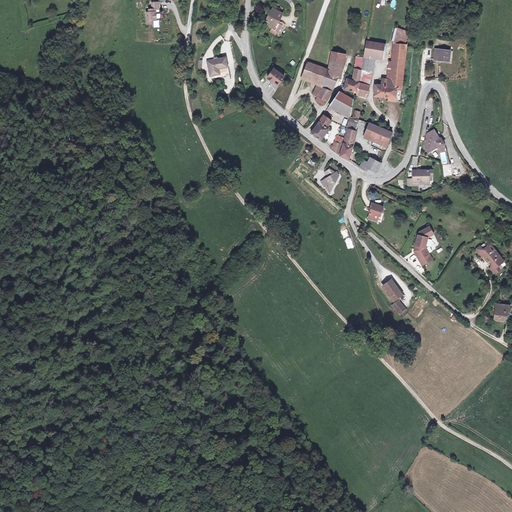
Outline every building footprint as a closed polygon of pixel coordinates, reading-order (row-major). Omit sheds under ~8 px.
[(152,21),(155,21),(157,21),(157,12),(156,12),(156,10),(157,10),(161,9),(161,2),(153,3),(153,10),(150,10),(150,12),(148,13),(148,24),(152,23),(152,21)] [(273,9),(265,23),(273,27),(277,20),(279,21),(282,14),(273,9)] [(277,20),(273,27),(271,32),(276,35),(278,33),(282,25),(278,23),(279,21),(277,20)] [(385,44),(367,41),(363,68),(369,69),(371,55),(383,57),(385,44)] [(403,86),(408,46),(395,44),(390,85),(387,85),(387,87),(377,86),(376,95),(391,97),(390,99),(402,101),(404,86),(403,86)] [(437,50),(437,60),(451,60),(452,51),(437,50)] [(333,51),(332,60),(343,63),(345,55),(333,51)] [(225,56),(206,61),(210,75),(219,73),(218,68),(227,66),(225,56)] [(330,69),(325,84),(324,86),(334,89),(342,69),(343,63),(332,60),(330,69)] [(319,83),(324,67),(309,62),(303,77),(319,83)] [(219,73),(219,77),(224,76),(227,72),(229,72),(228,67),(227,66),(218,68),(219,73)] [(330,69),(324,67),(319,83),(325,84),(330,69)] [(346,89),(358,92),(359,83),(362,70),(357,69),(354,80),(348,79),(346,89)] [(286,77),(275,70),(269,79),(281,86),(286,77)] [(324,87),(324,86),(325,84),(319,83),(315,94),(327,100),(333,91),(324,87)] [(370,85),(359,83),(358,92),(368,94),(370,85)] [(352,115),(355,99),(340,91),(331,105),(352,115)] [(312,133),(322,140),(331,127),(328,125),(331,120),(330,119),(332,116),(327,112),(312,133)] [(349,122),(347,128),(348,129),(342,156),(351,159),(355,146),(354,146),(356,140),(355,140),(358,124),(349,122)] [(372,138),(377,126),(371,124),(367,136),(372,138)] [(394,133),(377,126),(372,138),(389,145),(394,133)] [(425,141),(425,146),(429,153),(438,146),(441,143),(440,138),(434,129),(427,134),(426,138),(427,138),(426,141),(425,141)] [(337,148),(339,142),(336,142),(335,147),(333,147),(332,149),(341,154),(342,149),(337,148)] [(376,172),(380,163),(370,158),(367,163),(363,161),(360,167),(364,170),(366,167),(372,171),(376,172)] [(451,164),(443,165),(443,177),(452,176),(451,164)] [(333,185),(337,182),(335,181),(339,179),(337,176),(340,174),(339,173),(330,168),(326,171),(327,173),(329,174),(331,172),(332,174),(322,180),(325,186),(327,185),(330,190),(334,187),(333,185)] [(414,171),(414,179),(415,183),(420,182),(431,182),(430,176),(430,170),(414,171)] [(372,203),(367,216),(373,218),(374,217),(382,219),(386,210),(377,207),(378,205),(372,203)] [(413,253),(420,266),(430,260),(423,247),(426,238),(432,234),(428,227),(418,233),(412,249),(414,252),(413,253)] [(482,244),(476,250),(479,257),(483,256),(487,258),(491,262),(489,270),(494,274),(503,268),(500,264),(501,261),(490,247),(486,247),(482,244)] [(392,279),(383,286),(394,300),(403,294),(392,279)] [(405,310),(399,300),(393,305),(399,314),(405,310)] [(511,308),(500,308),(498,321),(508,322),(510,314),(511,314),(511,308)]
